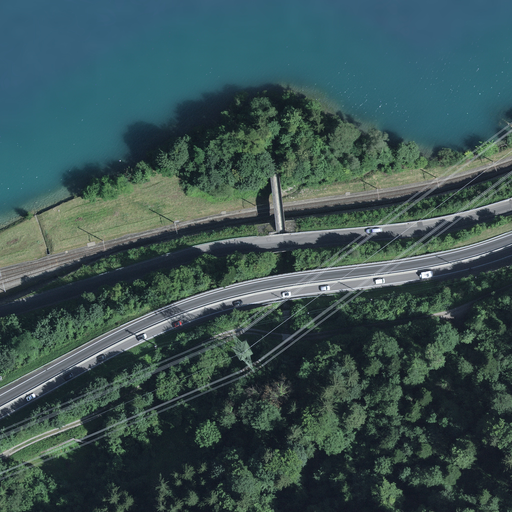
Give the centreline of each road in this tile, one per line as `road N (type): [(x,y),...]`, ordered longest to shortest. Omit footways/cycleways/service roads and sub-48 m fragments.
road 1 (track): [(0,456),(84,420),(232,333),(298,337),(418,319),(511,288)]
road 2 (primary): [(0,414),(138,338),(218,307),(425,274),(511,250)]
road 3 (primary): [(511,238),(456,257),(267,284),(188,305),(0,401)]
road 4 (tertiary): [(0,313),(220,248),(409,230),(511,206)]
